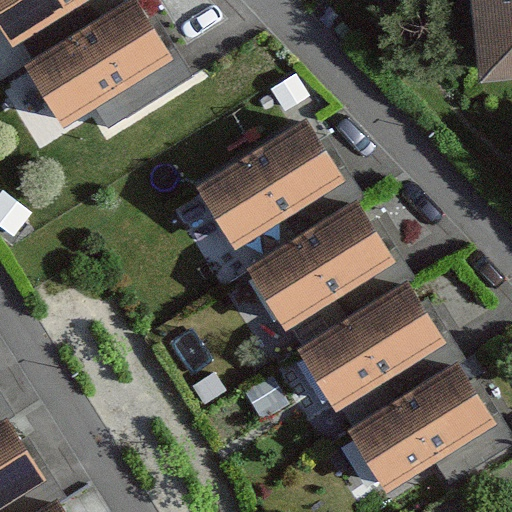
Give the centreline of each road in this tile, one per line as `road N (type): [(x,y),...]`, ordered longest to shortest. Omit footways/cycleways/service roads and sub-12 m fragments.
road 1 (residential): [(511,258),(265,0)]
road 2 (residential): [(133,511),(0,300)]
